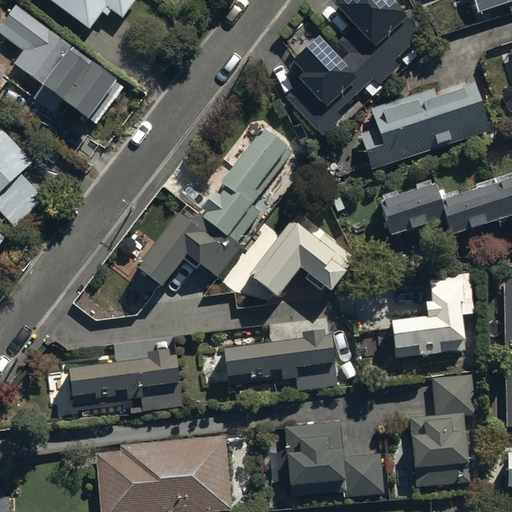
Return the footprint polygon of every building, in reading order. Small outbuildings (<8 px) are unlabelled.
[(37,0),(90,38),(102,21),(106,24),(111,18),(123,27),(143,0),(141,0),(37,0)] [(301,81),(285,96),(323,136),(344,117),(338,111),(373,79),(379,85),(399,65),(395,61),(425,33),(393,0),(341,0),(338,4),(357,24),(339,41),(350,53),(343,60),(320,36),(293,61),(304,72),(298,78),(301,81)] [(118,79),(16,2),(0,22),(0,26),(23,44),(13,56),(42,78),(31,93),(51,108),(58,100),(86,121),(118,79)] [(360,127),(371,162),(487,126),(491,138),(504,134),(499,117),(487,121),(472,70),(369,102),(376,123),(360,127)] [(174,210),(136,263),(160,281),(178,256),(194,268),(196,264),(218,280),(239,251),(233,246),(256,215),(249,209),(289,154),(281,148),(285,143),(258,124),(188,220),(174,210)] [(35,169),(0,132),(0,218),(17,236),(48,206),(24,180),(35,169)] [(511,174),(440,198),(434,179),(377,198),(390,237),(444,219),(450,237),(511,216),(511,174)] [(294,221),(251,275),(275,294),(299,265),(310,274),(305,280),(318,290),(323,283),(328,287),(344,267),(330,256),(333,252),(294,221)] [(0,258),(9,248),(0,240),(0,258)] [(425,306),(389,310),(395,352),(460,344),(458,329),(463,328),(460,309),(473,308),(469,278),(462,279),(460,265),(427,269),(429,289),(422,290),(425,306)] [(511,272),(503,272),(505,420),(511,420),(511,272)] [(302,327),(222,337),(227,380),(295,371),(296,385),(336,380),(329,324),(327,325),(326,317),(301,320),(302,327)] [(147,348),(69,357),(74,405),(180,393),(175,344),(168,345),(168,340),(146,342),(147,348)] [(470,371),(430,373),(433,410),(410,412),(414,483),(468,480),(464,410),(472,410),(470,371)] [(339,416),(283,421),(289,491),(342,487),(343,492),(383,488),(379,448),(342,452),(339,416)] [(95,446),(100,511),(124,511),(231,503),(225,431),(120,440),(120,444),(95,446)]
